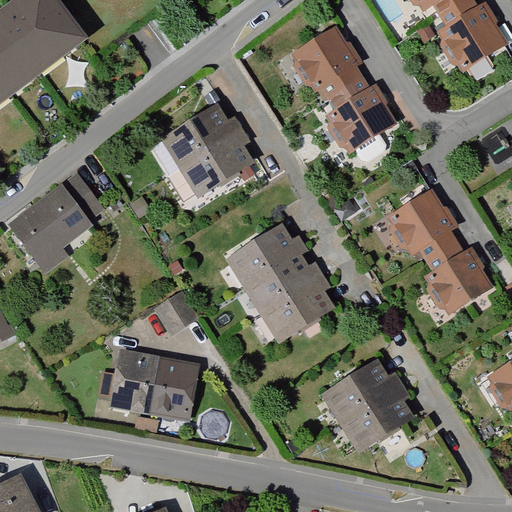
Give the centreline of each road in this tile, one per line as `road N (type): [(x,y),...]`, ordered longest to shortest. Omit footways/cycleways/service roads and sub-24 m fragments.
road 1 (residential): [(436,511),(0,434)]
road 2 (residential): [(0,213),(279,0)]
